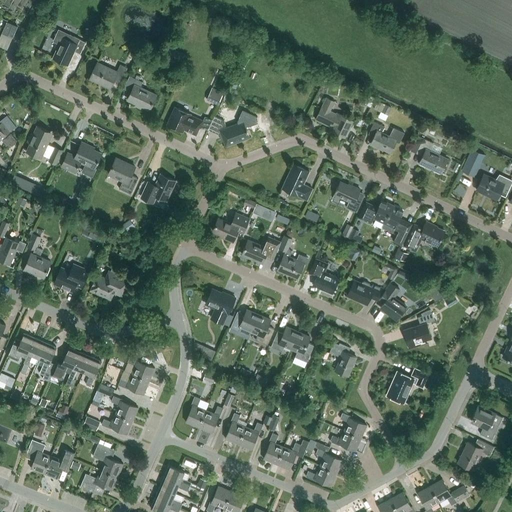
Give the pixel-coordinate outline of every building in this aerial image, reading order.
[(16,25),(4,21),(0,32),(11,36),(16,25)] [(59,43),(53,58),(68,64),(74,51),(80,54),(86,42),(74,36),(59,29),(54,41),(59,43)] [(120,83),(125,71),(129,72),(131,69),(120,64),(117,70),(98,61),(90,79),(109,88),(113,80),(120,83)] [(149,109),(156,95),(140,87),(142,82),(129,75),(123,89),(131,92),(127,99),(149,109)] [(218,105),(223,93),(211,88),(206,99),(218,105)] [(19,93),(15,98),(20,102),(24,97),(19,93)] [(334,101),(326,97),(315,119),(333,128),(332,131),(345,137),(353,120),(336,113),(330,110),(334,101)] [(390,106),(385,104),(381,111),(387,114),(390,106)] [(175,107),(168,124),(182,131),(183,128),(196,134),(202,120),(189,115),(190,114),(175,107)] [(222,135),(226,145),(249,137),(243,121),(227,127),(224,120),(215,116),(209,129),(222,135)] [(0,123),(0,139),(2,138),(3,139),(3,140),(8,147),(17,140),(11,133),(10,134),(9,132),(11,130),(3,120),(0,123)] [(368,134),(374,136),(370,144),(378,147),(379,146),(390,152),(396,140),(399,141),(399,142),(404,132),(393,127),(389,136),(381,132),(384,126),(374,121),(368,134)] [(425,122),(420,132),(426,135),(431,125),(425,122)] [(34,134),(32,133),(27,142),(30,143),(27,151),(41,157),(49,139),(47,138),(50,131),(37,125),(34,134)] [(410,150),(422,156),(419,162),(441,172),(447,158),(430,150),(433,142),(417,135),(410,150)] [(89,147),(90,145),(82,141),(75,156),(67,152),(61,166),(75,172),(80,162),(85,164),(82,171),(93,176),(96,169),(94,168),(99,159),(98,159),(101,153),(89,147)] [(63,150),(55,147),(49,161),(56,164),(63,150)] [(472,148),(465,163),(472,166),(475,167),(482,153),(472,148)] [(135,166),(128,163),(127,164),(116,159),(116,157),(108,173),(123,180),(119,188),(131,194),(138,178),(131,175),(135,166)] [(303,184),(309,171),(297,165),(291,178),(287,176),(282,188),(307,199),(312,188),(303,184)] [(179,183),(180,182),(170,178),(171,177),(160,172),(156,181),(157,181),(155,185),(148,182),(141,197),(153,202),(156,195),(167,200),(175,181),(179,183)] [(484,173),(476,189),(496,199),(499,193),(506,196),(511,182),(511,179),(499,174),(496,178),(484,173)] [(11,182),(17,184),(20,176),(15,174),(11,182)] [(36,193),(40,185),(27,179),(24,187),(36,193)] [(360,189),(352,185),(351,186),(340,181),(334,193),(349,200),(346,206),(356,211),(362,199),(357,196),(360,189)] [(3,195),(13,198),(15,190),(6,188),(3,195)] [(20,196),(17,203),(25,207),(28,200),(20,196)] [(277,202),(283,204),(282,205),(286,207),(288,202),(279,198),(277,202)] [(384,222),(393,204),(386,201),(385,202),(381,200),(378,207),(366,202),(359,217),(371,223),(373,217),(384,222)] [(257,203),(253,212),(262,216),(266,206),(257,203)] [(400,208),(393,204),(384,222),(382,227),(393,232),(394,231),(398,233),(394,240),(402,244),(412,223),(400,218),(403,211),(399,209),(400,208)] [(233,241),(237,230),(243,233),(249,218),(234,212),(229,223),(218,218),(213,231),(225,236),(224,238),(233,241)] [(0,227),(0,234),(3,236),(9,223),(3,220),(0,227)] [(120,226),(125,234),(134,227),(129,220),(120,226)] [(433,224),(426,221),(422,229),(414,225),(404,246),(415,251),(421,238),(437,245),(444,231),(432,225),(433,224)] [(353,226),(348,223),(342,234),(348,237),(353,226)] [(98,240),(103,230),(93,225),(88,235),(98,240)] [(41,236),(43,230),(36,227),(33,233),(41,236)] [(353,228),(349,237),(354,240),(357,234),(359,230),(353,228)] [(50,261),(39,256),(42,249),(36,246),(41,236),(33,233),(28,246),(34,249),(33,253),(31,253),(24,270),(32,273),(32,272),(43,277),(50,261)] [(292,238),(284,235),(279,248),(285,250),(277,269),(298,278),(304,263),(306,263),(308,258),(299,254),(297,259),(289,256),(292,250),(287,249),(292,238)] [(248,240),(242,254),(262,262),(264,257),(272,260),(274,256),(281,241),(268,236),(264,246),(248,240)] [(26,243),(20,240),(19,242),(6,237),(0,250),(0,261),(3,263),(3,261),(10,264),(16,249),(22,251),(26,243)] [(141,245),(137,253),(143,256),(147,248),(141,245)] [(406,261),(409,254),(400,250),(396,257),(406,261)] [(338,278),(324,272),(328,263),(316,258),(309,273),(316,276),(313,284),(332,292),(338,278)] [(383,267),(390,271),(387,277),(393,280),(398,267),(386,262),(383,267)] [(72,291),(77,280),(83,283),(88,270),(73,264),(70,271),(61,267),(54,283),(72,291)] [(105,278),(97,274),(90,290),(111,298),(115,288),(122,291),(121,295),(122,295),(129,279),(117,274),(119,270),(112,267),(110,271),(108,270),(105,278)] [(411,275),(400,270),(398,274),(409,279),(411,275)] [(377,299),(382,288),(372,284),(372,286),(370,285),(370,283),(364,281),(362,283),(354,280),(347,295),(367,304),(370,296),(377,299)] [(384,302),(380,307),(396,318),(406,306),(394,297),(400,289),(391,283),(387,288),(379,298),(384,302)] [(434,285),(429,288),(436,300),(447,293),(445,289),(434,285)] [(222,323),(227,313),(228,313),(235,297),(227,294),(227,295),(212,288),(206,303),(216,308),(211,318),(222,323)] [(458,302),(453,295),(453,294),(445,299),(449,307),(456,302),(458,302)] [(245,328),(251,331),(258,314),(247,309),(244,316),(237,313),(230,328),(242,334),(245,328)] [(420,324),(404,329),(409,348),(426,342),(425,339),(431,338),(426,322),(435,320),(432,312),(418,317),(420,324)] [(270,319),(258,314),(251,331),(258,333),(255,339),(267,344),(274,329),(268,326),(270,319)] [(291,348),(298,331),(286,326),(283,333),(278,330),(271,346),(282,351),(284,345),(291,348)] [(310,336),(298,331),(291,348),(297,350),(295,356),(307,361),(314,345),(307,342),(310,336)] [(20,355),(26,358),(28,353),(35,337),(24,333),(19,343),(14,341),(8,356),(18,360),(20,355)] [(511,360),(511,334),(502,356),(511,360)] [(28,353),(26,358),(23,362),(24,363),(28,364),(32,355),(38,357),(45,342),(35,337),(28,353)] [(56,346),(45,342),(38,357),(45,360),(39,372),(44,374),(42,378),(48,380),(51,374),(54,365),(49,363),(56,346)] [(347,353),(350,347),(339,342),(339,344),(334,342),(329,352),(340,357),(335,369),(348,375),(356,357),(347,353)] [(73,367),(80,351),(69,347),(62,363),(57,361),(58,358),(57,358),(54,365),(51,374),(62,379),(64,374),(63,374),(64,370),(70,373),(73,367)] [(202,350),(200,354),(211,359),(214,354),(203,349),(202,350)] [(329,352),(322,349),(320,356),(327,359),(329,352)] [(77,369),(84,371),(90,356),(80,351),(73,367),(70,373),(65,384),(70,385),(70,384),(73,385),(75,379),(73,378),(77,369)] [(90,356),(84,371),(90,374),(86,384),(90,386),(101,360),(90,356)] [(139,360),(130,356),(128,361),(136,365),(132,373),(150,380),(155,367),(139,361),(139,360)] [(239,374),(248,378),(251,371),(242,367),(239,374)] [(422,387),(428,373),(414,367),(410,376),(397,371),(387,395),(403,402),(412,382),(422,387)] [(205,371),(203,379),(215,383),(217,375),(205,371)] [(144,393),(150,380),(132,373),(129,382),(121,379),(118,384),(128,388),(128,387),(144,393)] [(257,374),(254,381),(264,385),(267,378),(257,374)] [(434,382),(440,385),(443,380),(437,377),(434,382)] [(97,390),(111,396),(114,388),(100,382),(97,390)] [(224,403),(230,406),(234,394),(229,392),(224,403)] [(119,404),(115,413),(133,420),(138,407),(122,401),(123,399),(114,395),(111,401),(119,404)] [(31,403),(37,405),(39,399),(34,396),(31,403)] [(185,422),(199,427),(206,410),(197,406),(200,398),(194,396),(191,405),(192,406),(185,422)] [(69,406),(63,404),(61,407),(60,407),(58,412),(65,415),(67,410),(69,406)] [(214,413),(206,410),(199,427),(211,432),(218,416),(219,417),(223,408),(217,405),(214,413)] [(479,405),(471,421),(483,426),(480,433),(492,439),(503,417),(479,405)] [(232,422),(225,438),(238,443),(245,426),(237,422),(240,414),(234,412),(230,421),(232,422)] [(342,412),(340,418),(348,421),(344,430),(361,437),(367,425),(351,418),(352,416),(342,412)] [(111,428),(111,426),(127,433),(133,420),(115,413),(112,421),(104,418),(102,424),(111,428)] [(37,432),(44,434),(50,417),(43,414),(37,432)] [(269,425),(272,417),(266,414),(263,422),(269,425)] [(268,427),(274,430),(280,417),(274,414),(268,427)] [(87,415),(83,425),(96,430),(100,421),(87,415)] [(245,426),(238,443),(251,449),(258,433),(259,433),(263,424),(257,422),(254,430),(245,426)] [(66,424),(63,431),(69,433),(72,426),(66,424)] [(332,435),(330,440),(339,444),(340,443),(356,450),(361,437),(344,430),(340,438),(332,435)] [(272,432),(269,442),(270,442),(263,458),(276,463),(283,446),(275,443),(278,435),(272,432)] [(494,446),(478,438),(474,444),(468,441),(458,462),(472,469),(481,451),(490,455),(494,446)] [(31,468),(44,473),(51,456),(42,452),(45,444),(32,439),(25,457),(27,454),(35,457),(31,468)] [(283,446),(276,463),(289,469),(296,453),(303,456),(309,441),(303,439),(301,444),(295,442),(292,450),(283,446)] [(324,456),(320,465),(320,466),(337,473),(343,460),(326,452),(326,451),(327,452),(330,446),(316,441),(314,446),(318,448),(316,453),(324,456)] [(118,476),(123,463),(107,457),(111,448),(98,443),(93,456),(104,460),(101,469),(118,476)] [(57,478),(61,467),(68,470),(75,453),(64,448),(59,459),(51,456),(44,473),(57,478)] [(169,464),(164,475),(189,486),(190,486),(202,491),(207,480),(200,477),(198,484),(182,477),(184,471),(169,464)] [(315,480),(316,478),(331,485),(337,473),(320,466),(316,474),(308,470),(306,476),(315,480)] [(113,489),(118,476),(101,469),(97,478),(86,473),(80,486),(93,491),(97,483),(113,489)] [(164,475),(160,486),(175,492),(178,486),(188,490),(189,486),(164,475)] [(442,478),(429,485),(438,502),(447,497),(451,504),(469,495),(464,486),(450,493),(442,478)] [(210,500),(207,510),(212,511),(215,504),(224,507),(231,490),(218,485),(212,501),(210,500)] [(429,485),(417,492),(426,507),(425,507),(427,511),(434,511),(431,506),(438,502),(429,485)] [(180,507),(182,503),(173,499),(175,492),(160,486),(155,496),(180,507)] [(238,511),(244,495),(231,490),(224,507),(233,511),(232,511),(238,511),(239,511),(238,511)] [(402,491),(390,498),(389,498),(396,511),(402,511),(407,510),(408,511),(415,511),(412,505),(411,506),(402,491)] [(178,511),(180,507),(155,496),(150,507),(161,511),(166,511),(169,507),(178,511)] [(396,511),(389,498),(378,505),(381,511),(396,511)]
